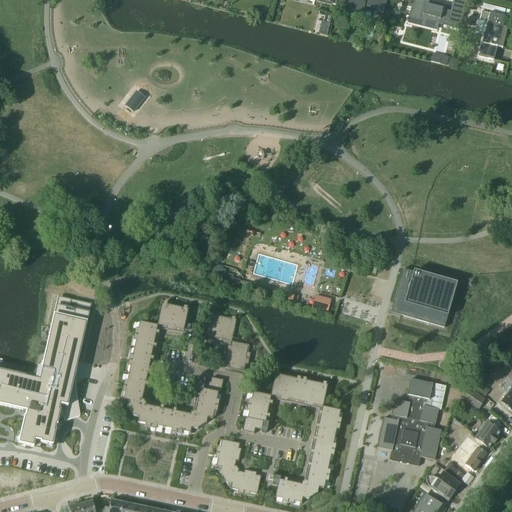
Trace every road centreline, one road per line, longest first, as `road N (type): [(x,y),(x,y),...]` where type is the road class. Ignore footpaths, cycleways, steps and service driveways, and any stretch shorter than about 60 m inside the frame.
road 1 (unclassified): [(338,511),(395,263)]
road 2 (residential): [(46,496),(100,484),(192,502)]
road 3 (residential): [(219,431),(228,422),(235,378),(164,363)]
